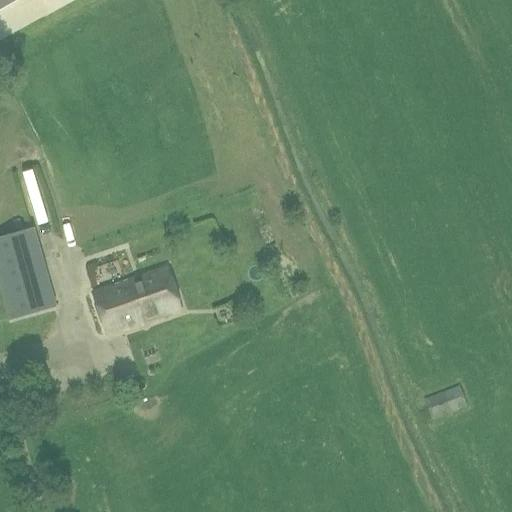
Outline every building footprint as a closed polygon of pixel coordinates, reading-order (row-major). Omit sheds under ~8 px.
[(0,0),(0,9),(16,0),(0,0)] [(37,231),(0,240),(0,276),(11,321),(57,309),(37,231)] [(134,279),(138,292),(132,294),(142,322),(149,320),(150,323),(182,312),(166,268),(134,279)] [(142,322),(132,294),(138,292),(134,279),(97,292),(112,333),(142,322)] [(468,407),(460,386),(425,400),(432,420),(443,416),(442,412),(450,409),(451,413),(468,407)]
